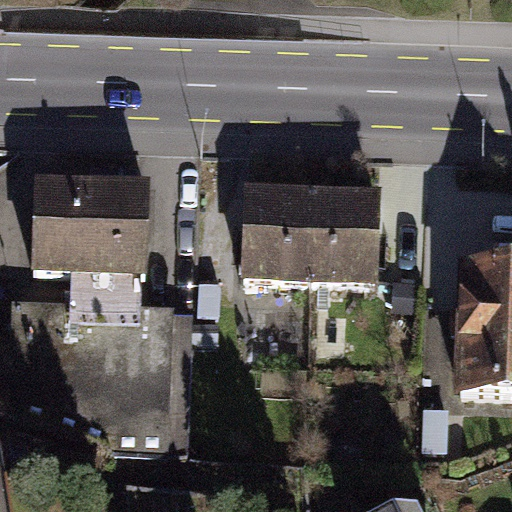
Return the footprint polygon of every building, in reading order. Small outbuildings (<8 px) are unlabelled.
[(151,196),(34,191),(30,288),(71,290),(140,293),(146,293),(151,196)] [(382,202),(244,198),(241,296),(379,300),(382,202)] [(511,277),(459,275),(454,409),(511,411),(511,277)] [(140,293),(71,290),(69,333),(139,336),(140,293)] [(12,338),(0,337),(0,409),(118,459),(167,460),(173,319),(13,313),(12,338)]
